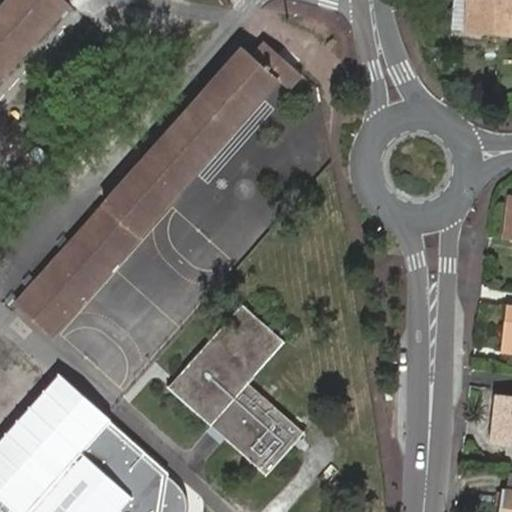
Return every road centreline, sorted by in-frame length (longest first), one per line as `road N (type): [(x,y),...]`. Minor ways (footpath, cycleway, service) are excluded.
road 1 (unknown): [(250,0),(10,266)]
road 2 (residential): [(426,221),(434,368),(422,511)]
road 3 (residential): [(399,110),(369,133),(360,168),(389,214),(426,221)]
